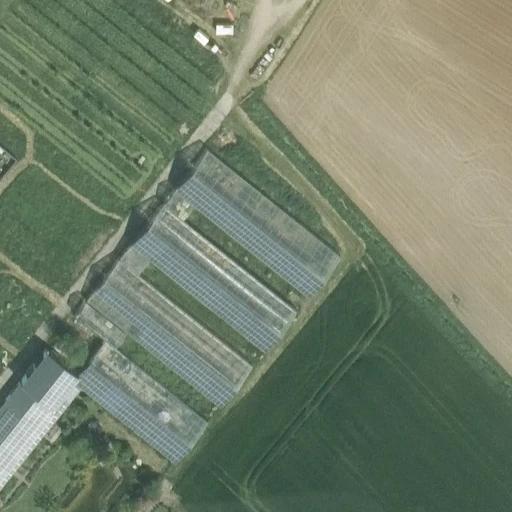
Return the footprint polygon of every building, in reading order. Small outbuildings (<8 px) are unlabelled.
[(340,253),(206,146),(173,187),(308,294),(340,253)] [(296,308),(162,201),(130,241),(264,349),(296,308)] [(253,363),(119,256),(85,298),(219,405),(253,363)] [(208,419),(104,336),(77,371),(78,371),(71,379),(80,386),(174,461),(208,419)] [(77,371),(46,346),(19,379),(51,405),(71,379),(78,371),(77,371)] [(0,468),(51,405),(19,379),(0,403),(0,468)] [(51,405),(0,468),(0,486),(80,386),(71,379),(51,405)]
